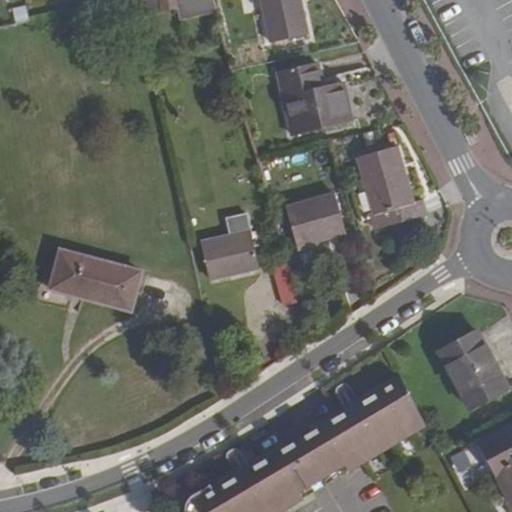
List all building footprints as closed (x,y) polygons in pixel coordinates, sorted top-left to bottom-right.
[(159,0),(162,12),(177,9),(179,17),(215,9),(213,0),(159,0)] [(260,0),(269,43),(308,35),(300,0),(260,0)] [(314,64),(277,72),(292,136),(353,122),(343,82),(320,88),(314,64)] [(413,203),(397,146),(356,158),(372,214),(376,230),(386,227),(421,217),(427,215),(422,199),(413,203)] [(334,193),(285,207),(297,247),(345,233),(334,193)] [(201,242),(209,280),(259,270),(247,216),(227,220),(230,236),(201,242)] [(422,223),(421,217),(386,227),(376,230),(379,240),(405,232),(404,228),(422,223)] [(141,272),(60,251),(50,289),(131,311),(141,272)] [(287,264),(272,268),(282,306),(298,303),(287,264)] [(508,388),(477,331),(453,344),(441,350),(438,352),(468,409),(508,388)] [(453,344),(448,335),(436,341),(441,350),(453,344)] [(425,427),(400,379),(322,425),(212,490),(209,485),(191,496),(187,500),(184,505),(184,511),(281,511),(350,472),(425,427)] [(511,425),(478,444),(511,505),(511,425)]
